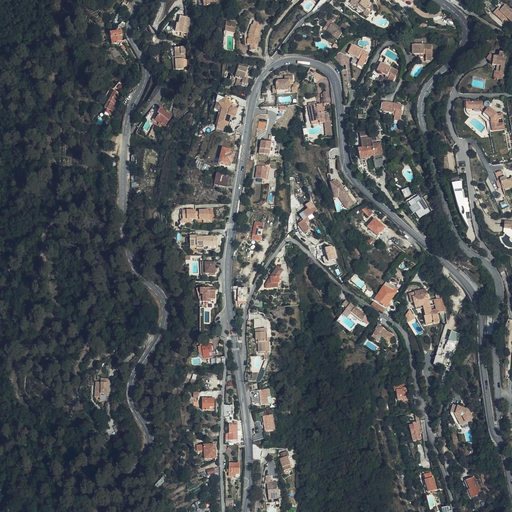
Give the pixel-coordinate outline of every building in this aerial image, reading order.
[(370,0),(362,0),(362,2),(359,0),(352,0),(349,3),(356,9),(357,7),(358,7),(364,12),(364,13),(362,14),(367,17),(375,7),(369,2),(370,0)] [(502,22),(505,19),(506,18),(507,19),(511,23),(511,22),(511,11),(505,5),(500,10),(498,8),(493,13),(502,22)] [(327,23),(325,26),(328,28),(327,30),(326,31),(338,39),(344,29),(347,31),(349,28),(342,23),(340,27),(332,23),(333,21),(334,22),(337,18),(332,14),(327,16),(326,15),(323,18),(327,23)] [(175,31),(186,34),(188,34),(188,32),(191,19),(179,16),(178,24),(176,23),(175,31)] [(259,36),(262,25),(254,22),(252,26),(251,26),(248,35),(248,40),(247,41),(247,45),(250,45),(250,51),(257,50),(257,45),(258,45),(258,37),(259,36)] [(235,34),(236,24),(226,23),(225,32),(235,34)] [(121,36),(121,31),(109,33),(111,45),(118,44),(118,42),(121,41),(120,36),(121,36)] [(368,53),(353,45),(348,53),(349,54),(352,55),(355,57),(356,57),(357,56),(360,57),(357,63),(362,66),(368,53)] [(414,46),(414,51),(414,56),(421,56),(423,55),(424,54),(427,54),(427,55),(427,61),(432,60),(432,46),(414,46)] [(175,56),(175,57),(175,63),(175,70),(183,70),(182,63),(182,60),(185,60),(184,47),(174,48),(175,56)] [(499,58),(493,57),(493,62),(492,65),(497,66),(496,72),(497,72),(496,79),(503,80),(507,53),(499,52),(499,58)] [(392,85),(397,71),(381,65),(377,74),(384,76),(386,76),(387,75),(389,76),(386,83),(392,85)] [(249,79),(247,79),(245,78),(246,73),(248,69),(239,66),(235,78),(238,79),(235,86),(241,88),(242,84),(247,86),(249,79)] [(284,77),(284,81),(289,81),(289,84),(293,84),(292,76),(284,77)] [(289,84),(289,81),(284,81),(278,82),(277,82),(277,83),(276,83),(276,84),(276,85),(276,87),(272,88),(273,94),(277,94),(277,91),(286,90),(286,93),(290,92),(289,84)] [(115,102),(119,95),(112,91),(107,101),(109,102),(106,110),(112,113),(116,106),(113,105),(114,103),(115,102)] [(217,125),(218,124),(223,108),(221,103),(226,98),(219,96),(215,110),(219,111),(215,124),(217,125)] [(234,117),(235,117),(238,109),(233,108),(227,98),(226,98),(221,103),(223,108),(218,124),(225,127),(227,127),(230,119),(231,116),(234,117)] [(324,114),(323,110),(322,103),(317,103),(317,105),(315,106),(315,104),(315,100),(309,101),(310,109),(312,120),(318,120),(319,122),(325,121),(324,114)] [(483,101),(466,102),(466,104),(468,106),(468,108),(476,109),(478,110),(481,106),(484,109),(481,112),(488,118),(489,130),(505,129),(504,113),(498,113),(493,109),(490,107),(491,105),(491,104),(491,103),(491,102),(490,101),(489,101),(488,101),(487,101),(485,103),(483,101)] [(402,121),(403,106),(388,104),(386,104),(385,114),(393,114),(394,114),(395,113),(397,113),(397,120),(402,121)] [(312,120),(310,109),(309,109),(311,123),(319,122),(318,120),(312,120)] [(163,125),(166,127),(167,125),(170,119),(171,120),(173,117),(172,117),(172,116),(161,110),(158,114),(160,115),(155,123),(162,127),(163,125)] [(259,121),(258,128),(265,129),(266,122),(259,121)] [(262,140),(260,153),(270,154),(272,142),(262,140)] [(236,171),(237,164),(232,164),(234,155),(230,154),(230,151),(221,149),(217,166),(230,168),(229,169),(236,171)] [(258,165),(256,177),(266,179),(268,167),(258,165)] [(502,171),(494,174),(497,181),(505,177),(502,171)] [(214,185),(227,189),(230,177),(217,173),(216,180),(214,185)] [(227,189),(233,191),(235,178),(230,177),(227,189)] [(499,190),(504,188),(509,185),(510,188),(511,189),(511,177),(510,180),(507,181),(505,177),(497,181),(498,182),(496,182),(499,190)] [(463,198),(462,181),(452,183),(459,208),(462,217),(466,224),(469,229),(467,220),(466,212),(470,212),(468,197),(463,198)] [(347,209),(353,205),(337,182),(333,184),(334,186),(332,186),(331,185),(330,185),(331,189),(333,198),(337,195),(347,209)] [(417,191),(406,199),(415,211),(419,217),(430,210),(422,197),(417,191)] [(346,210),(347,209),(337,195),(333,198),(334,201),(338,200),(346,210)] [(304,234),(309,230),(304,224),(312,218),(310,215),(312,214),(316,211),(313,208),(312,208),(311,206),(308,203),(304,206),(306,210),(298,216),(301,219),(302,221),(300,223),(297,225),(304,234)] [(373,213),(366,207),(362,212),(369,218),(373,213)] [(190,211),(186,211),(182,212),(182,222),(191,221),(202,221),(212,220),(211,211),(207,211),(202,211),(190,211)] [(377,238),(384,229),(374,220),(366,228),(377,238)] [(260,241),(263,225),(263,224),(255,222),(252,240),(260,241)] [(202,236),(198,236),(198,238),(195,238),(195,237),(189,237),(189,250),(195,249),(195,247),(203,247),(207,247),(217,247),(217,237),(202,238),(202,236)] [(328,261),(336,259),(333,246),(325,247),(328,261)] [(204,262),(204,267),(206,267),(206,276),(216,276),(216,273),(216,269),(216,262),(204,262)] [(281,274),(282,273),(285,268),(280,264),(272,273),(272,276),(268,283),(268,287),(277,286),(279,286),(278,281),(281,281),(281,274)] [(386,294),(393,298),(396,293),(384,285),(378,295),(383,298),(386,294)] [(246,303),(247,289),(238,289),(237,302),(246,303)] [(215,302),(215,293),(210,293),(210,290),(199,290),(199,296),(202,296),(201,304),(210,304),(210,302),(215,302)] [(434,320),(435,322),(440,321),(438,313),(446,311),(442,298),(434,300),(436,309),(431,310),(427,294),(423,294),(422,292),(420,293),(420,291),(409,294),(411,303),(414,302),(416,308),(423,306),(423,308),(426,316),(424,316),(425,322),(434,320)] [(347,308),(346,310),(351,314),(361,322),(362,320),(366,323),(369,319),(347,300),(343,304),(347,308)] [(385,310),(374,302),(371,306),(375,308),(381,312),(383,313),(385,310)] [(404,318),(407,323),(415,319),(410,309),(404,318)] [(375,331),(374,333),(371,337),(378,342),(381,338),(388,343),(392,338),(381,330),(382,329),(378,326),(374,330),(375,331)] [(261,329),(256,329),(257,340),(259,340),(259,343),(260,352),(266,352),(266,351),(265,341),(267,341),(267,338),(267,328),(261,329)] [(371,337),(374,333),(373,331),(368,337),(380,346),(383,342),(387,345),(388,343),(381,338),(378,342),(371,337)] [(210,343),(205,344),(206,346),(202,347),(203,354),(203,358),(213,357),(210,343)] [(440,343),(434,365),(443,367),(449,345),(440,343)] [(224,363),(225,356),(215,355),(214,363),(224,363)] [(102,377),(102,382),(102,392),(106,393),(106,396),(112,396),(114,372),(108,371),(107,377),(102,377)] [(393,387),(394,392),(396,392),(398,401),(407,399),(405,388),(402,389),(402,386),(393,387)] [(269,388),(260,389),(262,402),(262,404),(272,403),(269,388)] [(260,389),(251,390),(253,404),(262,402),(260,389)] [(214,410),(214,399),(202,399),(202,410),(214,410)] [(454,419),(469,416),(465,408),(462,409),(450,406),(448,415),(452,416),(454,419)] [(273,415),(263,416),(265,431),(273,430),(272,423),(274,422),(273,415)] [(470,418),(469,416),(454,419),(458,426),(467,422),(466,420),(470,418)] [(237,440),(237,422),(232,420),(232,425),(229,425),(228,432),(225,432),(225,440),(237,440)] [(421,439),(417,423),(412,424),(412,426),(408,427),(413,442),(421,439)] [(206,458),(217,458),(216,444),(205,445),(205,444),(198,445),(199,451),(202,451),(202,455),(204,455),(204,454),(206,454),(206,455),(206,458)] [(290,475),(290,463),(292,464),(292,457),(285,457),(285,463),(283,462),(283,475),(290,475)] [(229,475),(235,475),(239,476),(239,469),(239,463),(229,463),(229,475)] [(218,475),(218,468),(217,466),(213,467),(206,469),(208,473),(204,475),(206,479),(208,478),(209,479),(218,475)] [(269,477),(268,501),(278,501),(278,485),(273,485),(273,477),(269,477)] [(428,480),(425,481),(428,492),(431,492),(434,491),(437,490),(433,478),(428,480)] [(469,490),(478,486),(474,478),(465,482),(469,490)] [(481,494),(478,486),(469,490),(467,491),(470,499),(481,494)]
